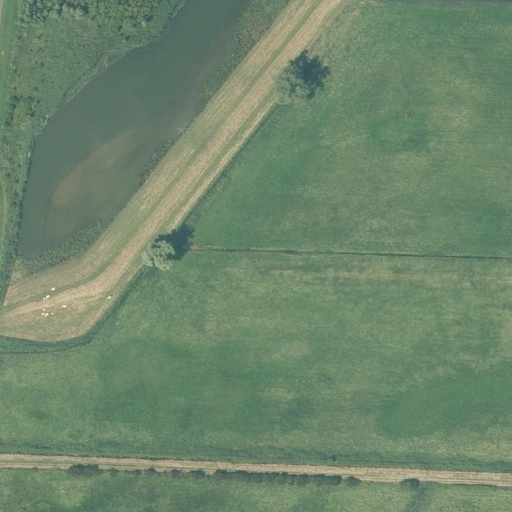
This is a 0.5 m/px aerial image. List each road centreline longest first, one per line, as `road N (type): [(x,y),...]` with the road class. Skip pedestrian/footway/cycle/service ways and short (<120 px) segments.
road 1 (track): [(511,480),(0,461)]
road 2 (track): [(0,330),(66,336),(90,319),(339,0)]
